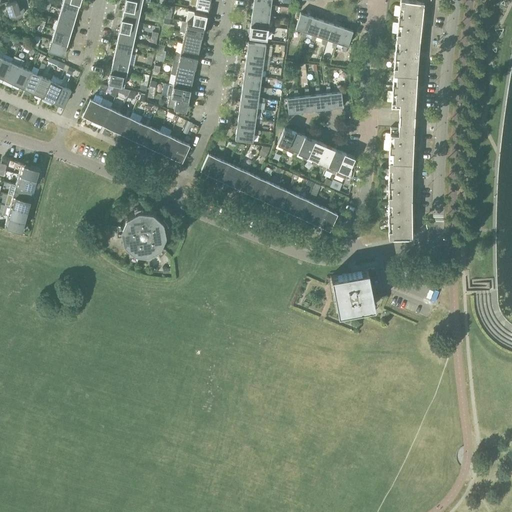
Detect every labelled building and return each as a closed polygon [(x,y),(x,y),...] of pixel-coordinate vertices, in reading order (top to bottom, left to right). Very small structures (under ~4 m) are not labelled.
[(8,0),(6,1),(7,3),(6,3),(7,5),(5,10),(7,15),(10,18),(16,19),(20,17),(23,14),(24,9),(23,4),(28,2),(28,0),(27,0),(8,0)] [(76,13),(79,3),(70,0),(62,0),(60,8),(76,13)] [(138,0),(125,0),(124,8),(140,11),(142,1),(138,0)] [(196,6),(206,8),(208,8),(209,0),(189,0),(189,5),(195,6),(196,6)] [(396,32),(396,33),(419,35),(420,31),(422,11),(423,1),(414,0),(400,0),(399,5),(396,32)] [(253,3),(252,13),(269,16),(270,10),(277,9),(277,6),(271,5),(253,3)] [(60,8),(57,19),(73,23),(76,13),(60,8)] [(124,8),(121,18),(138,22),(140,11),(124,8)] [(187,21),(204,25),(206,14),(188,10),(185,21),(185,22),(187,22),(187,21)] [(304,37),(306,32),(306,31),(311,16),(300,12),(295,28),(302,30),(301,37),(304,37)] [(275,16),(269,16),(252,13),(250,24),(268,26),(269,20),(275,20),(275,16)] [(306,31),(306,32),(312,33),(311,40),(315,41),(317,35),(316,35),(321,19),(311,16),(306,31)] [(135,32),(138,22),(121,18),(119,29),(135,32)] [(70,34),(73,23),(57,19),(54,29),(70,34)] [(325,45),(327,38),(326,38),(332,23),(321,19),(316,35),(317,35),(322,37),(322,43),(325,45)] [(185,31),(202,35),(204,25),(187,21),(187,22),(185,22),(185,21),(182,20),(179,30),(185,31)] [(335,48),(337,42),(342,26),(332,23),(326,38),(327,38),(332,40),(332,47),(335,48)] [(268,26),(250,24),(249,36),(266,38),(267,31),(274,30),(274,27),(268,26)] [(353,30),(342,26),(337,42),(343,44),(342,50),(345,51),(353,30)] [(54,29),(51,39),(67,44),(70,34),(54,29)] [(119,29),(117,39),(133,43),(135,32),(119,29)] [(182,42),(200,45),(202,35),(185,31),(182,42)] [(417,55),(419,35),(396,33),(394,49),(393,66),(393,67),(416,69),(417,55)] [(0,41),(7,44),(10,39),(4,36),(2,35),(0,39),(0,41)] [(64,55),(67,44),(51,39),(48,50),(64,55)] [(117,39),(115,50),(131,53),(133,43),(117,39)] [(248,41),(247,52),(250,53),(260,54),(264,55),(265,49),(271,48),(272,45),(248,41)] [(197,56),(200,45),(182,42),(180,52),(197,56)] [(115,50),(112,61),(128,64),(131,53),(115,50)] [(173,62),(178,63),(195,67),(197,56),(180,52),(180,53),(175,52),(173,62)] [(270,55),(264,55),(260,54),(250,53),(247,52),(245,63),(263,65),(263,59),(270,59),(270,55)] [(3,53),(1,57),(0,60),(0,76),(3,78),(11,62),(13,57),(3,53)] [(14,83),(21,67),(24,61),(13,56),(13,57),(11,62),(3,78),(8,80),(14,83)] [(47,61),(57,66),(59,62),(49,57),(47,61)] [(112,61),(110,71),(126,75),(128,64),(112,61)] [(66,71),(69,66),(59,62),(57,66),(57,67),(66,71)] [(193,77),(195,67),(178,63),(173,62),(170,73),(175,74),(193,77)] [(245,63),(244,74),(261,76),(262,70),(269,69),(269,66),(263,65),(245,63)] [(18,85),(23,87),(31,71),(26,69),(21,67),(14,83),(18,85)] [(416,69),(393,67),(392,84),(391,101),(414,102),(416,79),(415,78),(416,69)] [(36,73),(31,71),(23,87),(28,90),(33,92),(41,76),(43,71),(39,69),(36,74),(36,73)] [(124,86),(126,75),(110,71),(108,82),(124,86)] [(173,84),(190,88),(193,77),(175,74),(173,84)] [(267,77),(261,76),(244,74),(242,84),(260,87),(261,81),(267,80),(267,77)] [(53,75),(51,80),(43,96),(48,99),(53,101),(61,85),(63,80),(62,80),(58,77),(53,75)] [(64,75),(62,80),(63,80),(61,85),(53,101),(58,103),(63,106),(70,89),(66,87),(65,87),(69,77),(64,75)] [(46,78),(41,76),(33,92),(38,94),(43,96),(51,80),(46,78)] [(188,98),(190,88),(173,84),(169,83),(166,94),(170,95),(171,95),(188,98)] [(266,87),(260,87),(242,84),(241,95),(258,97),(259,91),(266,91),(266,87)] [(330,92),(331,107),(343,106),(340,84),(337,85),(336,91),(330,92)] [(325,92),(320,93),(319,93),(321,108),(331,107),(330,92),(330,86),(326,86),(325,92)] [(119,88),(114,87),(113,88),(110,94),(115,96),(117,91),(119,88)] [(310,110),(321,108),(319,93),(320,93),(319,87),(316,87),(315,94),(309,94),(308,94),(310,110)] [(304,95),(298,96),(299,111),(310,110),(308,94),(309,94),(308,88),(305,89),(304,95)] [(288,112),(299,111),(298,96),(297,89),(294,90),(293,96),(286,97),(288,112)] [(127,97),(134,98),(135,91),(130,90),(127,96),(127,97)] [(186,110),(188,98),(171,95),(170,95),(167,106),(173,107),(186,110)] [(241,95),(239,106),(257,108),(258,102),(264,101),(265,98),(258,97),(241,95)] [(83,115),(93,119),(100,103),(90,98),(83,115)] [(93,119),(102,124),(110,108),(112,102),(103,98),(100,103),(93,119)] [(413,120),(414,102),(391,101),(390,108),(398,108),(398,112),(400,112),(405,112),(405,120),(405,123),(411,124),(413,124),(413,120)] [(263,109),(257,108),(239,106),(238,116),(255,119),(256,113),(263,112),(263,109)] [(120,112),(110,108),(102,124),(112,129),(120,112)] [(132,111),(130,117),(122,133),(132,138),(139,121),(142,116),(132,111)] [(130,117),(120,112),(112,129),(122,133),(130,117)] [(411,124),(405,123),(405,120),(405,112),(400,112),(398,112),(397,119),(397,127),(389,126),(389,134),(412,134),(413,128),(413,124),(411,124)] [(238,116),(236,127),(254,129),(255,123),(261,123),(262,119),(255,119),(238,116)] [(142,142),(149,126),(139,121),(132,138),(142,142)] [(159,130),(149,126),(142,142),(152,147),(159,130)] [(284,126),(277,143),(284,145),(282,152),(286,153),(288,147),(287,147),(294,131),(284,126)] [(260,130),(254,129),(236,127),(235,139),(253,141),(253,134),(260,133),(260,130)] [(169,135),(159,130),(152,147),(161,151),(169,135)] [(287,147),(288,147),(293,150),(292,156),(295,157),(298,152),(297,151),(304,135),(294,131),(287,147)] [(412,134),(389,134),(388,143),(388,161),(388,168),(411,168),(411,158),(412,158),(412,134)] [(179,140),(169,135),(161,151),(171,156),(178,142),(179,140)] [(305,162),(308,156),(307,155),(314,139),(304,135),(297,151),(298,152),(303,154),(302,160),(305,162)] [(307,155),(308,156),(313,158),(312,164),(315,166),(318,160),(317,160),(324,143),(314,139),(307,155)] [(189,144),(179,140),(178,142),(171,156),(182,161),(189,144)] [(326,169),(328,164),(327,164),(334,148),(324,143),(317,160),(318,160),(323,162),(322,169),(325,170),(326,169)] [(344,152),(334,148),(327,164),(328,164),(326,169),(332,172),(332,173),(335,174),(338,168),(337,168),(344,152)] [(349,168),(354,156),(344,152),(337,168),(338,168),(335,174),(349,180),(351,174),(352,170),(349,168)] [(200,169),(211,174),(218,158),(208,153),(200,169)] [(228,162),(218,158),(211,174),(221,179),(228,162)] [(238,167),(228,162),(221,179),(230,183),(238,167)] [(21,163),(18,174),(35,178),(38,167),(21,163)] [(248,172),(238,167),(230,183),(240,188),(248,172)] [(411,182),(411,168),(388,168),(388,178),(387,195),(387,202),(411,202),(411,182)] [(258,176),(248,172),(240,188),(250,192),(258,176)] [(18,174),(15,184),(32,188),(35,178),(18,174)] [(250,192),(260,197),(267,181),(258,176),(250,192)] [(277,185),(267,181),(260,197),(270,201),(277,185)] [(13,194),(29,199),(32,188),(15,184),(10,183),(8,193),(13,194)] [(287,190),(277,185),(270,201),(280,206),(287,190)] [(297,195),(287,190),(280,206),(290,211),(297,195)] [(5,203),(10,205),(27,209),(29,199),(13,194),(8,193),(5,203)] [(307,199),(297,195),(290,211),(300,215),(307,199)] [(317,204),(307,199),(300,215),(310,220),(317,204)] [(411,202),(387,202),(387,212),(388,237),(389,237),(411,236),(411,226),(411,206),(411,202)] [(2,214),(7,215),(24,220),(27,209),(10,205),(5,203),(2,214)] [(310,220),(320,225),(327,208),(317,204),(310,220)] [(336,213),(327,208),(320,225),(329,229),(336,213)] [(166,233),(164,224),(163,222),(162,220),(153,212),(151,211),(139,210),(138,210),(127,216),(126,218),(121,229),(121,230),(123,242),(124,244),(133,252),(134,253),(147,254),(149,254),(159,247),(160,246),(166,235),(166,233)] [(21,231),(24,220),(7,215),(4,226),(21,231)] [(374,305),(371,288),(367,269),(353,271),(331,275),(333,288),(338,312),(374,305)]
